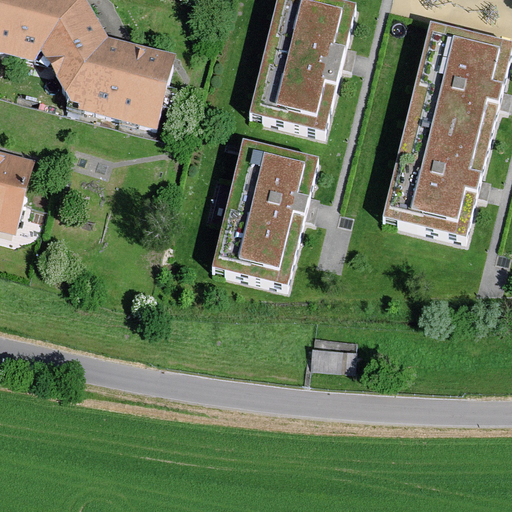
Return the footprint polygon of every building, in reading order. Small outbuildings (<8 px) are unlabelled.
[(57,75),(101,46),(79,10),(73,13),(60,10),(57,4),(41,0),(0,0),(0,56),(36,65),(38,58),(49,62),(57,75)] [(356,14),(298,0),(293,0),(262,126),(325,141),(356,14)] [(421,133),(490,150),(511,59),(511,52),(445,36),(421,133)] [(101,46),(57,75),(64,86),(62,93),(69,105),(81,108),(85,114),(121,124),(122,119),(136,123),(139,129),(157,133),(173,71),(104,53),(101,46)] [(490,150),(421,133),(397,230),(466,247),(490,150)] [(318,167),(256,152),(225,280),(288,295),(318,167)] [(0,225),(2,225),(18,229),(25,201),(21,195),(27,172),(0,164),(0,225)] [(356,360),(313,356),(312,371),(354,375),(356,360)]
